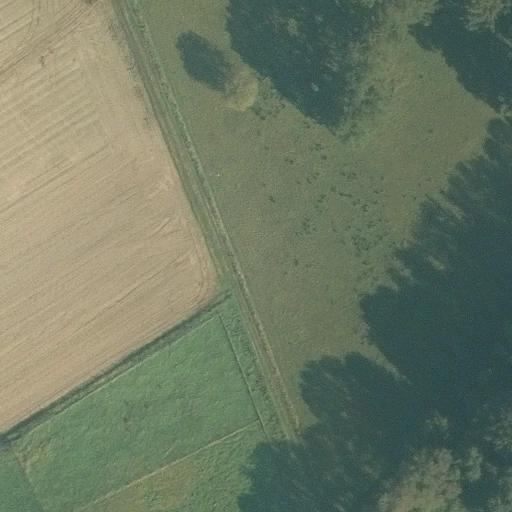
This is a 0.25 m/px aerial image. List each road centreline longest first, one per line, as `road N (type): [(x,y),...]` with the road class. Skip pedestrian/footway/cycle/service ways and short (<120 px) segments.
road 1 (track): [(321,511),(123,0)]
road 2 (track): [(511,361),(369,511)]
